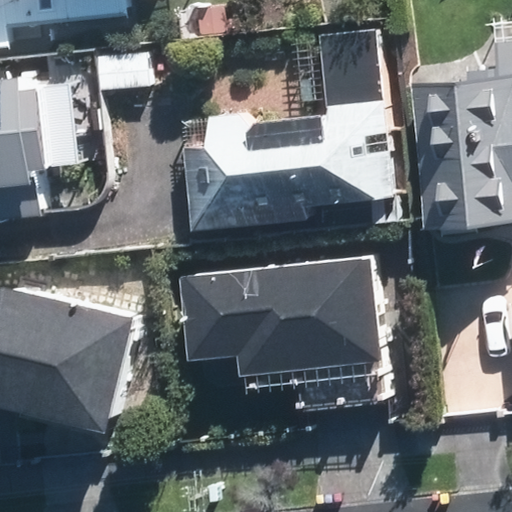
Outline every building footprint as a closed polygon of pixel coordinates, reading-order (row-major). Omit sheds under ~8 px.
[(0,0),(0,45),(5,45),(3,27),(125,13),(123,0),(0,0)] [(401,188),(385,23),(329,28),(336,104),(268,110),(260,118),(250,108),(188,114),(192,153),(183,154),(189,215),(199,215),(200,224),(317,211),(315,198),(377,192),(379,217),(417,213),(414,186),(401,188)] [(419,75),(433,222),(511,213),(511,34),(500,35),(503,67),(419,75)] [(106,85),(157,81),(154,44),(103,49),(106,85)] [(44,63),(0,67),(0,212),(58,207),(44,63)] [(391,349),(381,245),(189,264),(199,347),(251,342),(253,361),(305,356),(310,405),(391,398),(386,349),(391,349)] [(0,391),(7,391),(122,416),(147,301),(17,274),(0,275),(0,391)] [(511,406),(498,292),(430,300),(444,416),(511,408),(511,406)]
